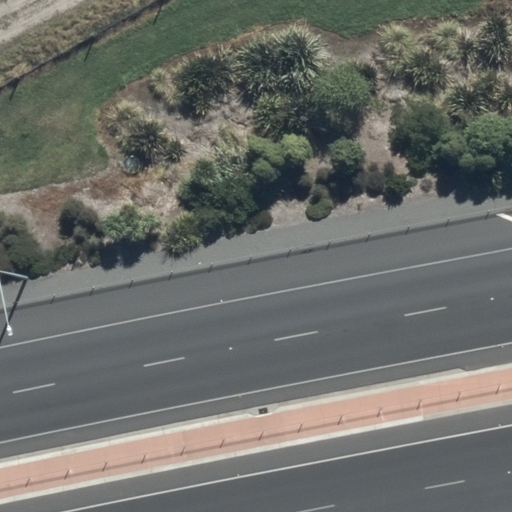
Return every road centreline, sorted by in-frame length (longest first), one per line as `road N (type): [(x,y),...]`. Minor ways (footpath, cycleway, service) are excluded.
road 1 (motorway): [(0,393),(511,289)]
road 2 (motorway): [(511,468),(284,511)]
